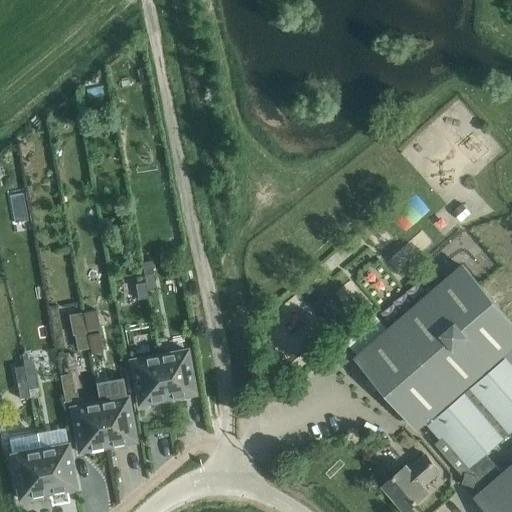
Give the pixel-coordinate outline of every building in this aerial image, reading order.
[(446,190),(459,204),(470,195),(457,181),(446,190)] [(511,317),(465,264),(372,344),(357,357),(418,428),(464,389),(472,382),(511,347),(511,317)] [(153,272),(143,274),(144,282),(146,290),(156,288),(153,272)] [(144,282),(135,284),(138,299),(147,297),(146,290),(144,282)] [(129,317),(131,328),(149,323),(146,313),(129,317)] [(94,321),(84,323),(86,331),(87,339),(97,337),(94,321)] [(86,331),(76,333),(79,349),(89,347),(87,339),(86,331)] [(195,393),(186,349),(158,354),(166,395),(172,399),(182,397),(184,395),(195,393)] [(161,401),(166,395),(158,354),(130,359),(138,404),(149,402),(151,403),(161,401)] [(32,357),(22,358),(26,381),(28,388),(38,386),(32,357)] [(467,391),(432,421),(443,435),(434,442),(471,484),(470,490),(476,490),(480,495),(511,468),(493,446),(511,430),(511,367),(505,359),(475,384),(472,382),(464,389),(467,391)] [(26,381),(16,382),(19,398),(29,396),(28,388),(26,381)] [(127,396),(99,402),(106,442),(113,446),(123,445),(124,442),(135,440),(127,396)] [(105,440),(99,402),(70,407),(78,451),(89,449),(92,450),(101,449),(106,442),(105,440)] [(31,411),(34,426),(61,422),(59,407),(31,411)] [(67,443),(39,449),(46,489),(53,494),(63,492),(65,489),(75,487),(67,443)] [(46,489),(39,449),(10,454),(19,498),(29,496),(32,497),(42,496),(46,489)] [(440,471),(438,469),(425,454),(409,468),(406,465),(383,485),(405,511),(429,491),(423,485),(440,471)] [(478,497),(491,511),(511,511),(511,467),(511,468),(480,495),(478,497)]
